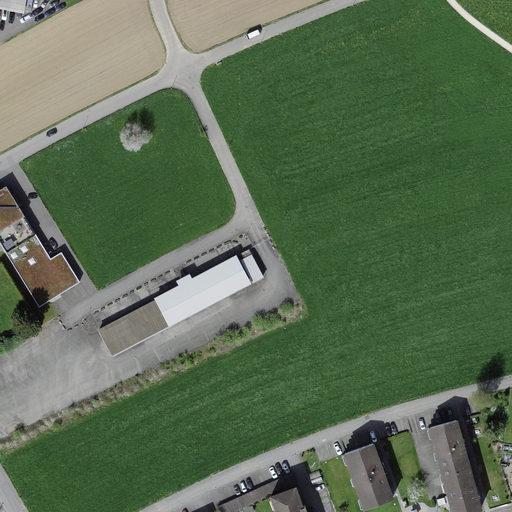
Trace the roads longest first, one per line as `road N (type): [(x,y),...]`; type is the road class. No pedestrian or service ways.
road 1 (residential): [(0,376),(60,341),(82,308),(242,219),(241,192),(183,70)]
road 2 (residential): [(151,511),(344,429),(511,383)]
road 3 (residential): [(183,70),(0,163)]
road 4 (residential): [(352,0),(183,70)]
